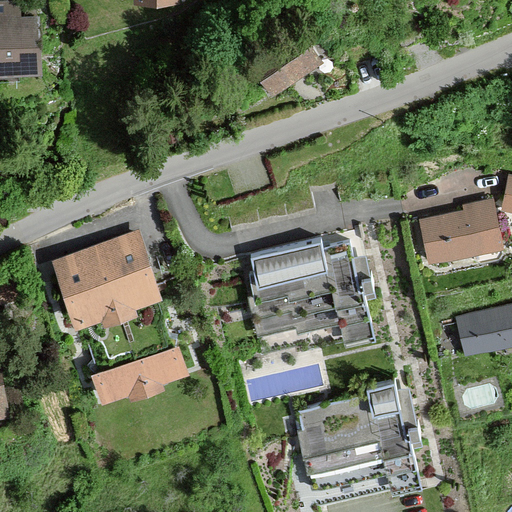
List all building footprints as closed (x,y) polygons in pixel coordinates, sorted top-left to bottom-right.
[(21,0),(0,0),(0,77),(42,77),(40,16),(21,17),(21,0)] [(303,33),(251,69),(271,98),(323,63),(303,33)] [(236,67),(216,81),(228,98),(248,85),(236,67)] [(511,174),(508,174),(501,211),(511,213),(511,174)] [(464,210),(419,219),(428,265),(504,250),(494,198),(462,205),(464,210)] [(139,230),(94,245),(121,323),(138,317),(136,311),(163,301),(139,230)] [(342,235),(226,267),(248,359),(369,331),(342,235)] [(121,323),(94,245),(51,261),(76,331),(102,322),(104,329),(121,323)] [(182,248),(157,257),(163,273),(188,265),(182,248)] [(19,272),(0,278),(0,305),(4,304),(10,320),(33,312),(19,272)] [(511,303),(455,317),(465,358),(511,346),(511,303)] [(135,361),(147,397),(165,391),(163,385),(189,376),(179,346),(135,361)] [(0,419),(10,418),(0,352),(0,419)] [(131,403),(147,397),(135,361),(91,376),(101,406),(129,397),(131,403)] [(392,396),(278,420),(294,511),(295,511),(412,486),(392,396)]
